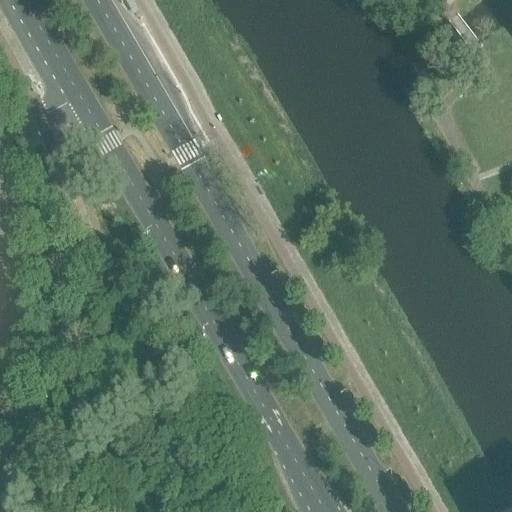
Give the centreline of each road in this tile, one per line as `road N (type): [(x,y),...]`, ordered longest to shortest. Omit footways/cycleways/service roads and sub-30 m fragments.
road 1 (primary): [(25,0),(327,511)]
road 2 (primary): [(395,511),(95,0)]
